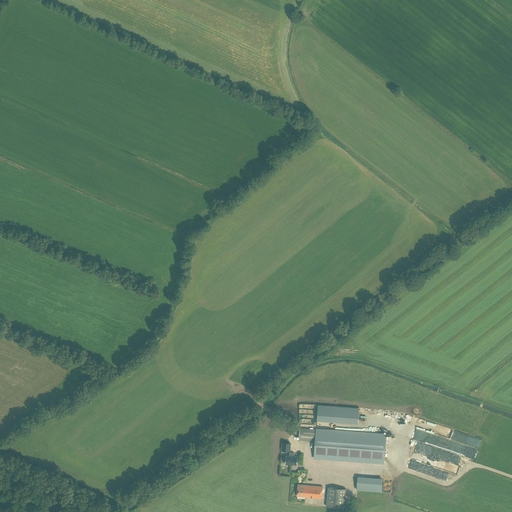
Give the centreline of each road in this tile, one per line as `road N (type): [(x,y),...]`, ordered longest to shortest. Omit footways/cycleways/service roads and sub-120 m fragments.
road 1 (track): [(511,198),(255,398)]
road 2 (track): [(255,398),(110,511)]
